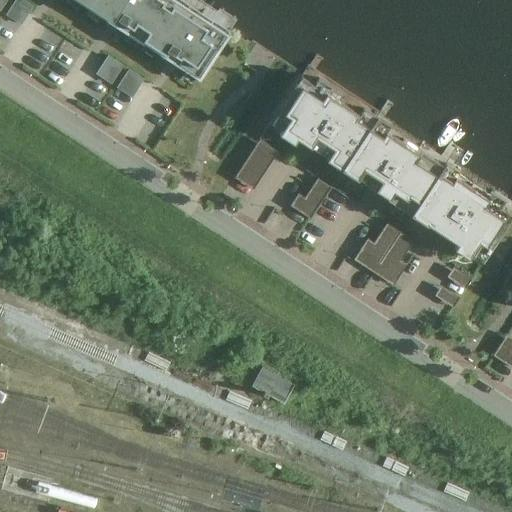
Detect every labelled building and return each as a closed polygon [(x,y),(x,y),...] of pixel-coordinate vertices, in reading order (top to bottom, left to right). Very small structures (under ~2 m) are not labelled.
[(32,6),(22,0),(15,0),(5,16),(20,25),(32,6)] [(231,34),(179,0),(68,0),(113,29),(171,67),(197,84),(231,34)] [(124,65),(109,56),(97,75),(112,84),(124,65)] [(144,77),(129,68),(117,87),(132,96),(144,77)] [(313,78),(277,131),(324,162),(371,194),(418,225),(465,256),(501,203),(313,78)] [(275,152),(258,141),(236,176),(253,187),(275,152)] [(331,190),(313,179),(296,207),(314,218),(331,190)] [(372,273),(397,231),(384,224),(359,266),(372,273)] [(411,240),(397,231),(372,273),(389,284),(402,262),(399,261),(411,240)] [(511,367),(511,339),(506,336),(494,357),(511,367)] [(298,388),(265,371),(255,389),(287,407),(298,388)] [(96,511),(101,494),(0,466),(0,490),(81,511),(96,511)] [(258,511),(263,498),(229,486),(223,500),(243,507),(240,511),(258,511)]
